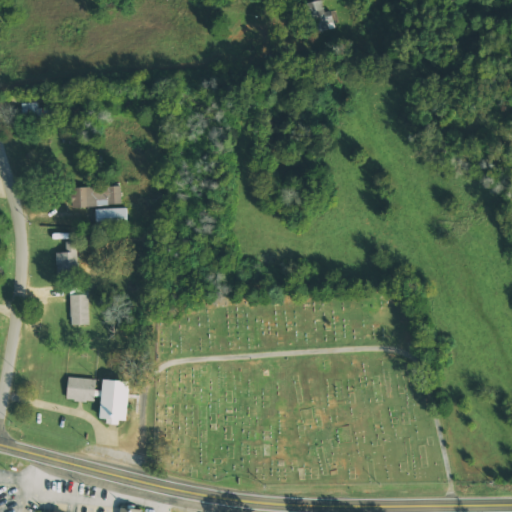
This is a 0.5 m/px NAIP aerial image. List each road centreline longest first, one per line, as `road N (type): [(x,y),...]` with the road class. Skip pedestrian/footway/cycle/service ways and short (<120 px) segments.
road 1 (secondary): [(511,502),(225,497),(0,445)]
road 2 (residential): [(2,446),(31,264),(0,117)]
